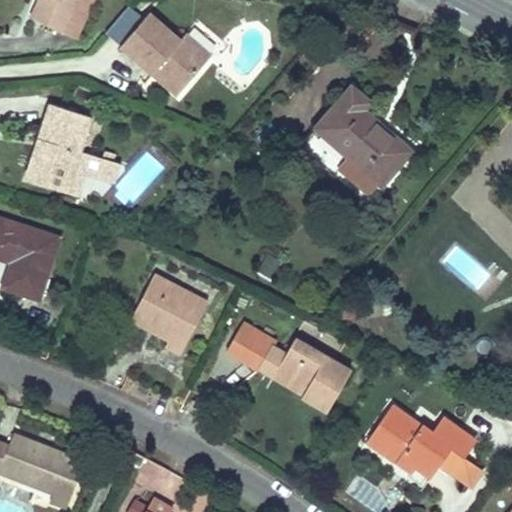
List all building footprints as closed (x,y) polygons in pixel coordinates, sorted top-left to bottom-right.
[(44,24),(52,6),(39,0),(31,18),(44,24)] [(38,0),(39,0),(52,6),(44,24),(62,32),(76,0),(38,0)] [(76,38),(93,0),(76,0),(62,32),(76,38)] [(212,55),(186,33),(181,39),(149,12),(120,46),(153,74),(158,67),(183,89),(212,55)] [(183,89),(158,67),(153,74),(178,95),(183,89)] [(381,184),(410,150),(362,109),(368,102),(351,87),(316,127),(300,146),(361,199),(368,191),(377,180),(381,184)] [(82,168),(87,152),(79,150),(91,116),(51,103),(26,178),(66,191),(74,168),(82,171),(82,168)] [(79,196),(87,169),(82,168),(82,171),(74,168),(66,191),(79,196)] [(39,299),(60,237),(0,217),(0,252),(12,256),(10,262),(2,287),(39,299)] [(12,256),(0,252),(0,259),(10,262),(12,256)] [(274,283),(280,262),(263,256),(256,277),(274,283)] [(180,354),(207,302),(154,274),(133,314),(171,333),(168,339),(165,346),(180,354)] [(364,314),(362,298),(345,300),(346,301),(348,316),(364,314)] [(171,333),(133,314),(130,319),(168,339),(171,333)] [(256,361),(270,338),(242,322),(229,346),(256,361)] [(286,353),(274,346),(276,342),(270,338),(256,361),(229,346),(227,350),(254,366),(272,376),(277,368),(286,353)] [(328,409),(351,370),(295,338),(286,353),(277,368),(308,386),(304,394),(303,394),(328,409)] [(475,442),(441,418),(431,433),(391,405),(367,440),(412,472),(417,466),(431,476),(451,449),(464,458),(475,442)] [(66,507),(84,463),(13,434),(9,445),(0,441),(0,470),(52,492),(49,500),(66,507)] [(170,511),(172,508),(153,497),(144,511),(170,511)]
